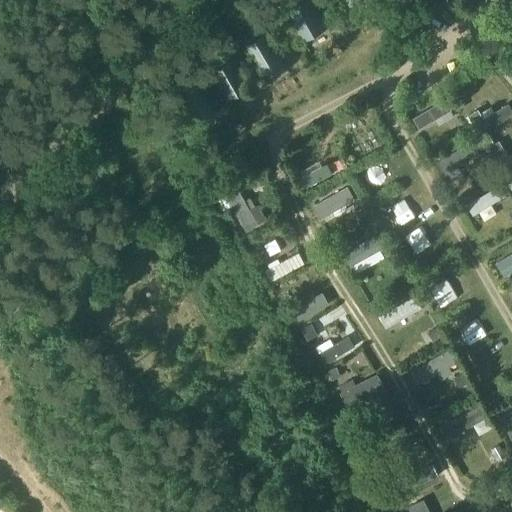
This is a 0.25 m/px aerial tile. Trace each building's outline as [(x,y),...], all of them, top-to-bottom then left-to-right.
[(300,0),(283,10),(301,41),(325,27),(309,0),(300,0)] [(503,34),(511,38),(511,22),(510,21),(503,34)] [(244,47),(260,74),(280,62),(264,35),(244,47)] [(210,71),(226,99),(247,87),(231,60),(210,71)] [(176,97),(192,124),(212,112),(196,85),(176,97)] [(416,121),(446,105),(440,94),(410,111),(416,121)] [(345,109),(356,125),(370,116),(360,100),(345,109)] [(439,150),(452,171),(479,155),(466,134),(439,150)] [(281,152),(292,163),(307,149),(297,137),(281,152)] [(511,139),(501,144),(510,162),(511,160),(511,139)] [(359,173),(368,186),(383,175),(374,163),(359,173)] [(336,179),(327,184),(335,200),(344,195),(336,179)] [(473,217),(490,207),(484,198),(497,190),(491,180),(462,198),(473,217)] [(486,246),(511,235),(511,222),(481,235),(486,246)] [(291,245),(262,259),(268,271),(297,257),(291,245)] [(157,267),(109,292),(123,317),(144,306),(152,321),(136,329),(162,376),(203,354),(157,267)] [(284,300),(288,312),(321,299),(316,287),(284,300)] [(380,325),(417,308),(409,290),(372,307),(380,325)] [(454,335),(471,325),(461,310),(445,319),(454,335)] [(308,339),(315,355),(347,341),(341,329),(325,336),(323,332),(308,339)] [(338,398),(373,376),(353,344),(318,366),(338,398)] [(400,361),(407,379),(452,362),(445,344),(400,361)] [(426,413),(439,440),(482,420),(492,441),(511,431),(511,411),(507,401),(485,410),(476,390),(426,413)]
